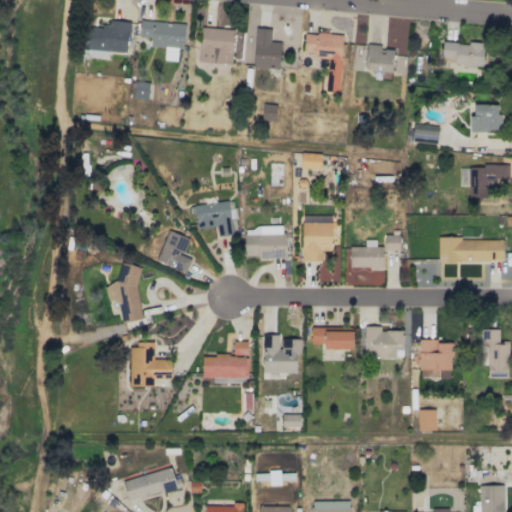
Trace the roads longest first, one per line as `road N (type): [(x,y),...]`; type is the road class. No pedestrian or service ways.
road 1 (residential): [(511,297),(227,297)]
road 2 (residential): [(344,0),(511,15)]
